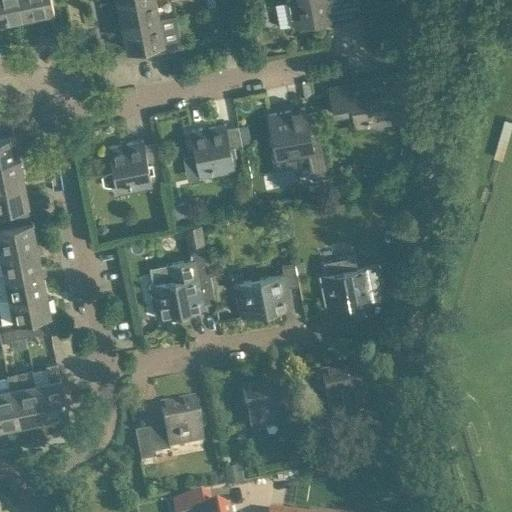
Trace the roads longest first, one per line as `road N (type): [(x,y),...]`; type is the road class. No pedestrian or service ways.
road 1 (residential): [(440,511),(409,354),(425,118),(461,0)]
road 2 (residential): [(57,118),(379,41)]
road 3 (residential): [(103,371),(57,118)]
road 4 (residential): [(103,371),(305,334)]
road 5 (residential): [(27,481),(109,430),(103,371)]
